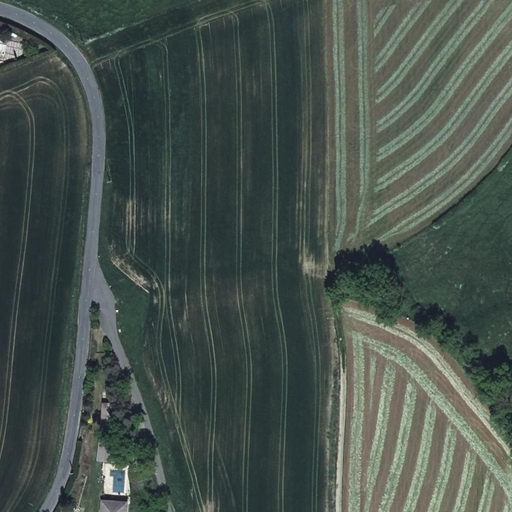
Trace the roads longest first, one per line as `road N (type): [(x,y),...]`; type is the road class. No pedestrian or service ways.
road 1 (secondary): [(0,11),(46,29),(87,74),(99,133),(89,280)]
road 2 (unclassified): [(89,280),(99,284),(146,421),(168,511)]
road 3 (secondary): [(89,280),(73,423),(47,511)]
